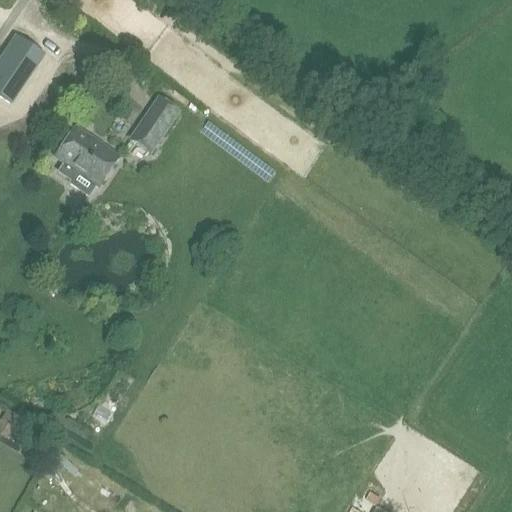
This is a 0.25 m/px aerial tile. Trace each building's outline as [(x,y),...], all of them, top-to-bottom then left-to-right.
[(15,38),(0,59),(0,97),(9,104),(41,56),(15,38)] [(132,145),(151,159),(180,118),(161,105),(132,145)] [(220,107),(214,115),(244,139),(250,132),(220,107)] [(77,134),(57,162),(66,168),(59,177),(72,186),(70,188),(89,201),(97,190),(99,191),(119,163),(77,134)] [(93,425),(112,397),(102,390),(83,418),(93,425)] [(7,412),(0,422),(0,437),(14,446),(27,425),(7,412)]
